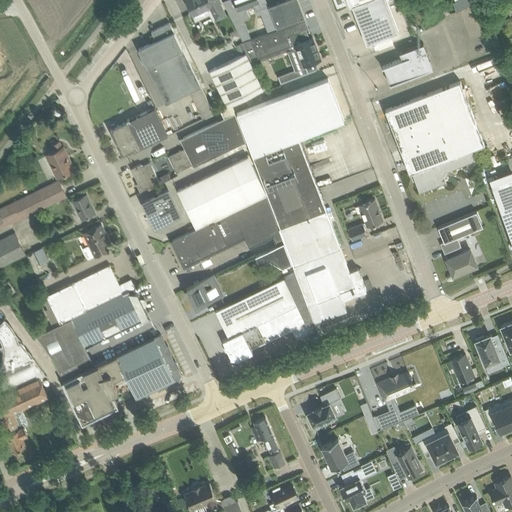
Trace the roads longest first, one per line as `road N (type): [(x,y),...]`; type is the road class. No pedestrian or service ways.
road 1 (unclassified): [(219,406),(72,101)]
road 2 (unclassified): [(442,314),(320,0)]
road 3 (tertiary): [(0,504),(219,406)]
road 4 (unknown): [(385,169),(323,198),(376,306)]
road 5 (tertiary): [(272,385),(442,314)]
road 6 (residential): [(386,511),(511,448)]
road 7 (residential): [(332,511),(272,385)]
road 8 (unclassified): [(72,101),(153,0)]
